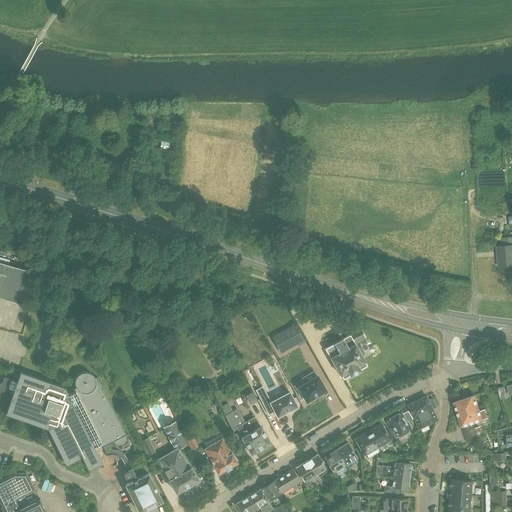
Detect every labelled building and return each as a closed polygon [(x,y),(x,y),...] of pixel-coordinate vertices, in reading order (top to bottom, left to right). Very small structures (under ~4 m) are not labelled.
[(511,236),(501,237),(500,237),(501,245),(496,246),(498,267),(511,265),(511,236)] [(9,260),(0,257),(0,263),(7,266),(9,260)] [(0,263),(0,295),(21,301),(29,272),(0,263)] [(294,324),(292,325),(272,337),(281,353),(304,340),(294,324)] [(355,343),(366,337),(360,327),(349,333),(350,334),(325,348),(343,379),(368,365),(355,343)] [(78,454),(80,453),(89,470),(103,463),(95,447),(101,444),(107,455),(106,455),(106,456),(108,455),(110,455),(112,454),(114,455),(116,455),(117,456),(119,457),(120,458),(122,459),(123,461),(128,471),(125,473),(124,474),(124,475),(124,476),(125,477),(126,477),(127,477),(128,477),(130,476),(133,480),(137,478),(127,459),(123,453),(118,450),(112,449),(109,443),(115,440),(116,442),(117,443),(119,443),(121,443),(123,442),(124,441),(125,439),(125,437),(124,436),(126,435),(97,377),(95,378),(94,376),(93,375),(91,374),(90,373),(88,372),(86,372),(84,372),(82,372),(81,373),(79,374),(78,375),(76,377),(76,378),(75,380),(75,382),(75,384),(75,386),(76,387),(74,388),(75,391),(68,394),(65,387),(20,372),(17,382),(12,380),(9,389),(14,391),(6,414),(48,429),(66,465),(80,458),(78,454)] [(294,385),(301,397),(303,395),(306,401),(307,400),(313,396),(314,397),(314,396),(317,394),(318,394),(324,390),(325,390),(317,376),(316,376),(316,377),(305,383),(303,380),(294,385)] [(0,386),(0,399),(4,399),(2,392),(9,391),(8,385),(0,386)] [(500,398),(506,397),(503,386),(498,387),(500,398)] [(267,396),(260,400),(268,413),(274,410),(276,415),(296,405),(289,391),(270,401),(267,396)] [(258,401),(254,392),(246,396),(250,405),(258,401)] [(475,395),(454,402),(467,443),(479,439),(473,422),(482,419),(488,418),(485,409),(479,410),(475,395)] [(410,409),(414,416),(432,408),(430,405),(435,403),(432,397),(428,399),(426,396),(408,404),(410,409)] [(437,407),(435,403),(430,405),(432,408),(414,416),(415,420),(419,427),(436,420),(436,418),(432,409),(437,407)] [(221,408),(225,415),(233,431),(238,428),(239,432),(236,433),(240,440),(243,439),(251,453),(270,442),(260,425),(255,417),(242,424),(239,419),(242,417),(237,408),(233,411),(229,404),(221,408)] [(185,410),(184,407),(174,411),(179,422),(184,420),(182,416),(185,414),(183,411),(185,410)] [(396,437),(397,436),(398,438),(399,438),(403,443),(408,440),(406,438),(411,436),(410,432),(409,430),(412,428),(410,423),(408,421),(412,419),(408,410),(403,413),(402,411),(386,420),(396,437)] [(163,427),(175,449),(159,459),(171,479),(169,480),(176,492),(198,479),(191,467),(189,468),(178,449),(187,444),(176,420),(163,427)] [(381,424),(368,431),(376,445),(391,437),(388,431),(386,433),(381,424)] [(511,425),(498,430),(498,435),(506,435),(507,445),(511,445),(511,425)] [(486,426),(479,429),(482,438),(489,435),(486,426)] [(376,445),(368,431),(356,438),(361,447),(359,449),(362,454),(376,445)] [(192,450),(199,447),(193,436),(187,440),(192,450)] [(218,473),(237,462),(231,452),(231,453),(222,438),(205,449),(214,463),(212,464),(218,473)] [(347,441),(336,448),(345,464),(357,457),(347,441)] [(148,454),(155,451),(154,450),(151,445),(151,444),(145,447),(148,453),(148,454)] [(411,446),(410,455),(421,456),(422,448),(411,446)] [(345,464),(336,448),(323,456),(333,471),(345,464)] [(317,454),(307,460),(314,474),(326,467),(317,454)] [(485,459),(474,458),(474,467),(485,467),(485,459)] [(304,481),(305,480),(307,485),(317,479),(314,474),(307,460),(296,467),(304,481)] [(377,465),(376,472),(382,473),(393,474),(409,477),(411,464),(395,462),(394,467),(382,465),(382,466),(377,465)] [(293,469),(274,480),(281,492),(292,485),(297,492),(299,491),(295,483),(300,480),(293,469)] [(0,504),(2,509),(1,509),(1,511),(46,511),(40,499),(20,509),(15,501),(36,491),(26,472),(13,472),(0,478),(0,504)] [(148,473),(137,478),(133,480),(125,484),(139,511),(161,500),(148,473)] [(392,481),(392,486),(392,487),(385,486),(384,491),(399,493),(399,487),(408,488),(409,477),(393,474),(393,478),(388,477),(388,481),(392,481)] [(449,493),(472,494),(473,480),(464,480),(465,476),(456,475),(456,479),(451,479),(451,487),(450,487),(449,493)] [(281,492),(274,480),(261,488),(268,500),(272,498),(276,503),(279,501),(276,495),(281,492)] [(264,511),(272,508),(268,500),(260,488),(245,498),(249,504),(255,500),(258,505),(262,511),(264,511)] [(450,506),(471,508),(472,494),(449,493),(449,499),(450,499),(450,506)] [(330,506),(339,501),(335,494),(327,499),(330,506)] [(245,498),(236,503),(240,511),(253,511),(252,509),(258,505),(255,500),(249,504),(245,498)] [(390,498),(390,510),(407,510),(407,498),(390,498)] [(352,500),(352,509),(361,509),(359,509),(359,500),(352,500)] [(274,509),(273,509),(274,511),(290,511),(284,502),(277,507),(274,509)]
